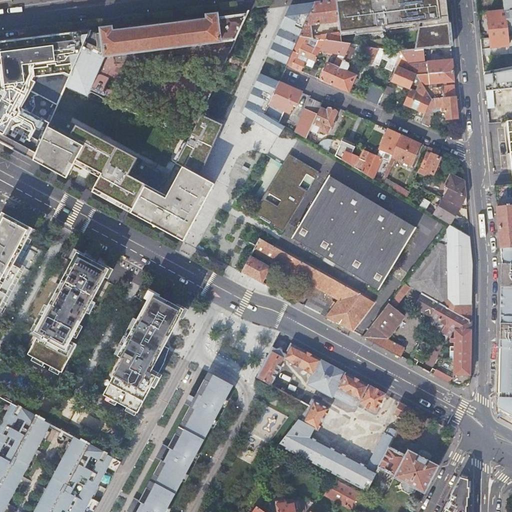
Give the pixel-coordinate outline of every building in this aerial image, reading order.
[(336,0),(330,1),(314,3),(299,36),(308,37),(312,38),(311,26),(339,22),(336,0)] [(336,0),(339,22),(340,32),(355,30),(355,34),(355,36),(385,32),(383,27),(390,26),(413,23),(422,22),(422,27),(418,27),(414,50),(423,49),(451,47),(448,24),(446,0),(336,0)] [(511,0),(501,0),(503,12),(487,13),(490,48),(508,46),(506,30),(509,30),(509,32),(511,31),(511,0)] [(299,36),(314,3),(289,6),(284,17),(279,28),(278,31),(270,50),(267,56),(286,64),(299,36)] [(67,81),(89,92),(105,57),(113,56),(212,43),(234,40),(246,15),(218,19),(217,15),(207,16),(207,20),(161,26),(112,32),(112,28),(101,30),(101,34),(89,35),(90,31),(67,81)] [(0,143),(32,160),(37,148),(52,116),(50,115),(47,122),(31,114),(35,107),(33,96),(33,93),(38,92),(38,96),(57,105),(67,81),(90,31),(65,34),(32,38),(0,42),(0,143)] [(341,43),(340,32),(320,35),(320,39),(324,40),(341,43)] [(308,37),(299,36),(286,64),(300,71),(304,62),(297,59),(299,54),(304,56),(309,59),(315,61),(320,50),(324,40),(320,39),(318,39),(314,48),(305,44),(308,37)] [(345,56),(350,44),(341,43),(324,40),(320,50),(345,56)] [(212,43),(113,56),(114,64),(213,52),(212,43)] [(401,52),(372,47),(350,44),(345,56),(343,60),(332,85),(348,92),(351,84),(355,76),(349,73),(350,71),(347,69),(348,66),(347,63),(350,56),(356,59),(357,58),(372,64),(372,62),(378,65),(382,58),(388,61),(385,68),(392,71),(395,64),(401,52)] [(401,52),(411,68),(416,75),(453,71),(452,60),(436,61),(424,62),(423,49),(414,50),(401,52)] [(410,70),(411,68),(401,52),(395,64),(410,70)] [(320,79),(332,85),(343,60),(337,57),(334,66),(327,63),(320,79)] [(315,61),(309,59),(306,65),(312,68),(315,61)] [(410,89),(416,75),(397,68),(391,81),(399,85),(397,87),(400,89),(403,90),(404,87),(410,89)] [(454,82),(453,71),(416,75),(421,83),(422,85),(425,91),(431,99),(456,97),(455,91),(455,86),(433,88),(432,84),(443,83),(454,82)] [(263,113),(278,81),(258,72),(256,77),(249,91),(243,106),(239,113),(263,127),(279,136),(285,127),(278,122),(263,113)] [(511,73),(484,76),(485,91),(511,88),(511,73)] [(297,89),(278,81),(263,113),(278,122),(284,110),(288,112),(292,105),(294,106),(302,91),(297,89)] [(422,85),(421,83),(416,93),(423,96),(425,91),(422,85)] [(378,105),(384,90),(371,84),(364,99),(369,101),(373,103),(378,105)] [(381,106),(384,108),(391,92),(384,90),(378,105),(381,106)] [(416,93),(409,91),(404,104),(411,107),(425,113),(426,111),(427,109),(431,99),(425,91),(423,96),(416,93)] [(112,96),(109,101),(168,129),(171,123),(112,96)] [(305,109),(294,132),(306,139),(310,130),(320,107),(321,103),(308,97),(303,108),(305,109)] [(456,100),(456,97),(431,99),(427,109),(445,107),(445,110),(442,110),(443,113),(442,115),(442,120),(446,119),(447,120),(458,119),(458,117),(456,100)] [(327,111),(320,107),(310,130),(315,132),(317,129),(327,133),(336,112),(333,111),(328,108),(327,111)] [(424,125),(427,126),(432,115),(426,111),(425,113),(421,124),(424,125)] [(37,148),(32,160),(65,178),(73,164),(98,177),(91,192),(178,238),(184,242),(215,184),(200,177),(223,124),(217,122),(200,114),(171,177),(53,114),(52,116),(37,148)] [(383,141),(376,156),(382,159),(389,162),(391,157),(401,135),(388,129),(383,141)] [(420,143),(401,135),(391,157),(411,166),(416,152),(420,143)] [(327,152),(333,140),(327,137),(326,138),(321,148),(327,152)] [(341,141),(334,156),(354,167),(358,158),(351,155),(354,147),(347,144),(341,141)] [(434,149),(428,147),(422,162),(427,164),(424,170),(433,174),(437,164),(440,158),(431,154),(434,149)] [(382,159),(376,156),(361,150),(358,158),(354,167),(373,178),(382,159)] [(261,197),(258,202),(251,213),(253,214),(260,203),(276,213),(277,212),(283,201),(280,199),(267,191),(283,165),(290,169),(296,159),(288,153),(281,164),(261,197)] [(286,217),(279,230),(281,231),(306,191),(298,186),(305,173),(314,179),(318,172),(296,159),(290,169),(283,165),(267,191),(280,199),(283,201),(277,212),(286,217)] [(388,166),(385,172),(390,175),(393,168),(388,166)] [(444,186),(449,189),(465,197),(464,186),(464,181),(450,175),(444,186)] [(415,228),(328,176),(299,223),(297,222),(295,225),(297,226),(292,235),(292,236),(293,234),(379,286),(378,287),(379,287),(415,228)] [(382,177),(380,183),(388,188),(390,182),(382,177)] [(511,184),(494,186),(496,206),(511,204),(511,184)] [(428,207),(426,210),(449,225),(455,215),(461,207),(461,205),(466,205),(465,197),(449,189),(435,212),(428,207)] [(267,223),(279,230),(286,217),(277,212),(276,213),(260,203),(253,214),(267,223)] [(511,204),(496,206),(500,249),(511,247),(511,204)] [(33,228),(2,212),(0,216),(0,306),(20,269),(13,265),(33,228)] [(469,237),(449,225),(446,229),(446,240),(444,240),(442,241),(442,243),(444,244),(446,244),(446,292),(439,304),(472,324),(472,265),(469,237)] [(446,240),(446,229),(404,283),(421,295),(439,304),(446,292),(446,244),(444,244),(442,243),(442,241),(444,240),(446,240)] [(338,300),(325,317),(338,325),(361,295),(271,245),(260,239),(253,252),(338,300)] [(511,247),(500,249),(502,269),(500,325),(498,392),(502,393),(502,397),(498,397),(498,408),(500,409),(510,414),(510,416),(511,417),(511,247)] [(109,269),(77,252),(63,278),(44,314),(34,332),(39,335),(27,355),(61,372),(77,344),(71,341),(109,269)] [(250,256),(242,273),(262,284),(271,268),(263,263),(264,261),(261,260),(260,262),(250,256)] [(410,288),(404,283),(385,308),(385,309),(363,338),(400,357),(404,349),(386,340),(404,317),(394,309),(410,288)] [(169,348),(164,346),(182,313),(184,309),(152,292),(146,304),(117,357),(123,359),(103,395),(137,413),(164,364),(169,348)] [(352,332),(374,303),(361,295),(338,325),(352,332)] [(439,304),(421,295),(413,311),(430,320),(439,304)] [(310,296),(304,306),(311,310),(317,299),(310,296)] [(317,299),(311,310),(319,314),(325,304),(317,299)] [(472,324),(439,304),(430,320),(444,328),(442,332),(441,334),(450,339),(454,331),(454,341),(450,341),(450,346),(454,346),(454,348),(450,348),(450,361),(440,360),(436,371),(433,369),(430,373),(429,373),(429,374),(430,375),(433,377),(459,391),(470,384),(470,379),(471,379),(472,332),(472,324)] [(444,328),(430,320),(428,324),(442,332),(444,328)] [(278,350),(273,348),(257,378),(271,385),(284,360),(312,375),(307,384),(319,391),(332,397),(337,388),(349,394),(360,401),(359,403),(360,404),(375,412),(379,405),(385,395),(379,392),(368,386),(344,373),(320,360),(292,345),(287,355),(283,353),(282,350),(280,349),(278,350)] [(165,511),(233,386),(214,376),(210,383),(205,380),(198,394),(202,397),(200,401),(190,396),(188,400),(190,401),(188,405),(191,407),(183,421),(188,424),(181,437),(176,434),(169,448),(174,451),(169,458),(164,456),(165,454),(161,452),(157,458),(162,461),(155,475),(160,478),(153,491),(148,488),(140,502),(145,504),(141,511),(136,509),(136,508),(132,505),(128,511),(165,511)] [(337,388),(332,397),(355,409),(356,410),(357,409),(358,409),(360,404),(359,403),(360,401),(349,394),(337,388)] [(282,395),(273,390),(270,396),(279,400),(282,395)] [(367,491),(378,470),(369,466),(364,463),(342,453),(320,441),(311,437),(315,429),(318,430),(329,408),(313,400),(310,406),(309,407),(279,446),(367,491)] [(0,511),(10,511),(57,425),(13,402),(0,427),(0,511)] [(412,409),(401,403),(394,414),(397,416),(404,420),(405,419),(406,420),(412,409)] [(369,466),(378,470),(379,468),(390,448),(398,433),(391,429),(388,430),(387,432),(386,433),(385,433),(370,464),(369,466)] [(38,511),(96,511),(125,460),(79,436),(38,511)] [(405,456),(390,448),(379,468),(395,476),(394,478),(402,481),(400,485),(402,491),(409,495),(416,493),(417,489),(425,493),(439,466),(424,458),(408,450),(405,456)] [(468,480),(460,478),(442,511),(467,511),(467,510),(468,480)] [(363,495),(333,479),(323,494),(355,511),(363,495)]
